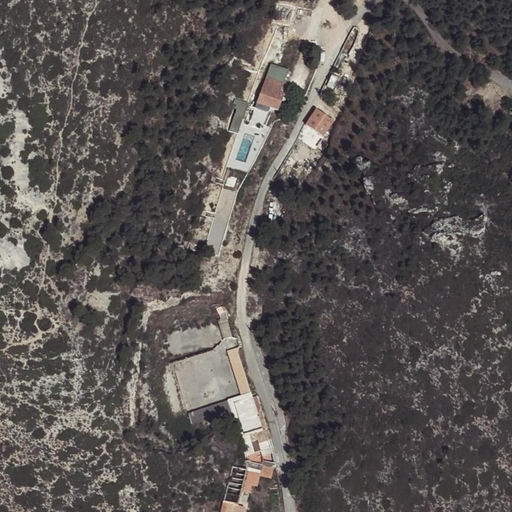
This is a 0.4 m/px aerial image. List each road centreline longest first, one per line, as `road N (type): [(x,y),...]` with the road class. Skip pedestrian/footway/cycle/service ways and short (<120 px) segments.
road 1 (unclassified): [(288,511),(277,442),(247,359),(246,250),(269,175),(349,26),(374,0)]
road 2 (unclassified): [(409,0),(449,50),(487,76),(511,79)]
